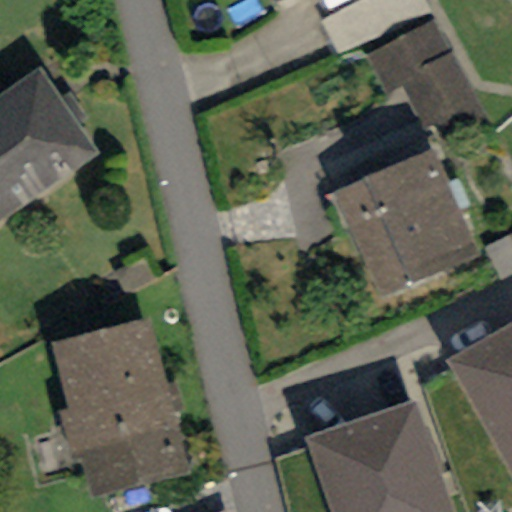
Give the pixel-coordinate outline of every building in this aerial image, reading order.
[(419,0),(360,0),(317,23),(337,61),(426,13),(419,0)] [(434,21),(363,59),(384,96),(402,86),(434,147),(487,119),(434,21)] [(0,219),(96,154),(39,69),(0,96),(0,219)] [(481,255),(431,149),(332,196),(381,302),(481,255)] [(511,321),(442,362),(511,480),(511,321)] [(151,322),(51,346),(87,497),(187,474),(151,322)] [(327,511),(453,511),(416,402),(304,439),(327,511)]
